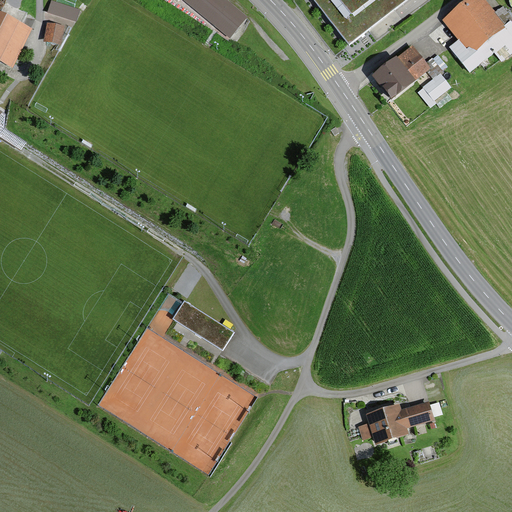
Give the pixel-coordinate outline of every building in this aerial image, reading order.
[(78,19),(82,6),(60,0),(51,0),(48,11),(78,19)] [(246,20),(222,0),(185,0),(231,38),(246,20)] [(314,0),(350,46),(410,0),(314,0)] [(486,0),(470,0),(444,22),(475,58),(510,28),(486,0)] [(29,31),(0,17),(0,64),(9,69),(29,31)] [(64,28),(49,25),(46,44),(60,46),(64,28)] [(413,51),(373,80),(388,101),(428,72),(413,51)] [(442,77),(420,93),(428,105),(451,89),(442,77)] [(234,335),(185,304),(173,322),(223,353),(234,335)] [(398,408),(366,418),(375,447),(408,438),(406,432),(433,424),(427,405),(400,413),(398,408)]
